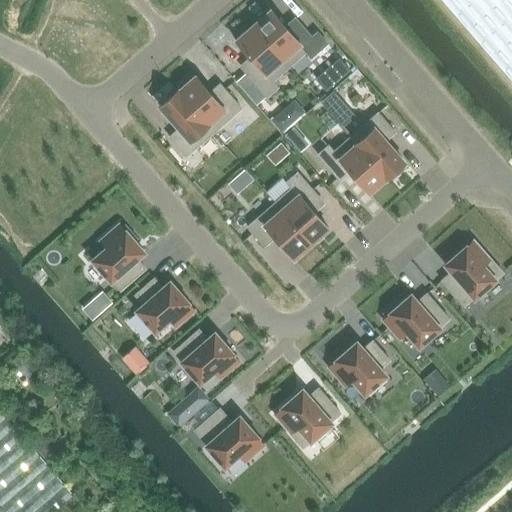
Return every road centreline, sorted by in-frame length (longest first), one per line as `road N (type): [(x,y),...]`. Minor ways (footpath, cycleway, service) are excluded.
road 1 (residential): [(488,160),(315,315),(287,328),(259,313),(85,110)]
road 2 (residential): [(346,0),(488,160)]
road 3 (residential): [(85,110),(216,0)]
